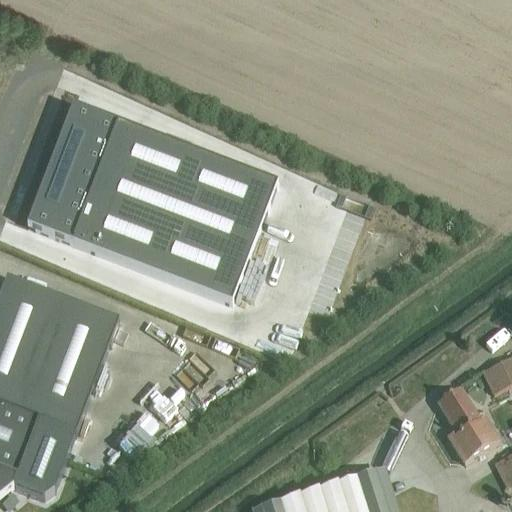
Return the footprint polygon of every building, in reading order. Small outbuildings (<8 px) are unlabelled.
[(8,285),(0,306),(0,502),(14,491),(33,441),(56,450),(53,458),(67,464),(119,327),(8,285)] [(511,361),(483,376),(494,399),(511,389),(511,361)] [(461,393),(439,407),(455,437),(447,441),(464,469),(501,446),(486,422),(482,425),(461,393)] [(511,394),(500,400),(503,405),(490,412),(511,455),(511,459),(495,468),(511,502),(511,394)] [(95,435),(109,437),(111,422),(97,419),(95,435)] [(377,478),(387,511),(396,511),(385,475),(377,478)] [(269,511),(387,511),(377,478),(269,511)]
